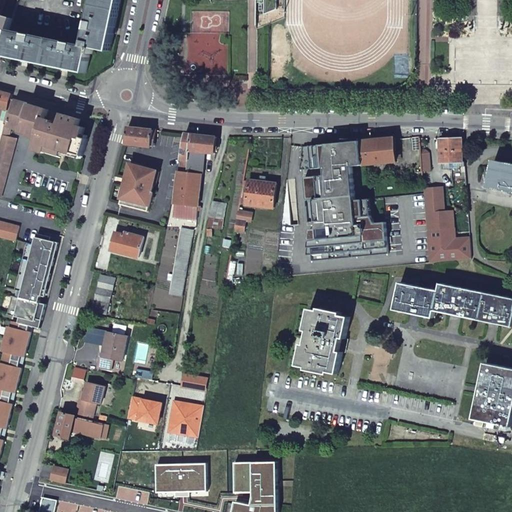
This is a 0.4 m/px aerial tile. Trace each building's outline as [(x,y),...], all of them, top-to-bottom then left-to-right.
[(10,32),(3,56),(88,74),(93,48),(112,53),(122,0),(96,0),(86,47),(10,32)] [(20,0),(9,0),(5,17),(14,19),(20,0)] [(257,0),(258,0),(266,0),(266,15),(278,10),(278,0),(257,0)] [(0,60),(2,61),(3,56),(10,32),(14,19),(5,17),(2,16),(5,6),(0,4),(0,60)] [(12,99),(13,95),(0,90),(0,107),(5,109),(1,120),(7,121),(9,110),(12,99)] [(83,137),(86,128),(79,126),(81,119),(64,114),(61,126),(52,123),(53,121),(46,119),(49,110),(12,99),(9,110),(7,121),(4,133),(10,134),(12,126),(24,130),(24,131),(41,136),(38,147),(62,154),(64,149),(84,155),(89,138),(83,137)] [(129,127),(127,142),(127,143),(153,146),(153,145),(155,146),(156,143),(154,143),(156,130),(129,127)] [(0,147),(0,197),(3,198),(19,139),(3,134),(0,147)] [(191,150),(193,134),(187,134),(182,160),(190,161),(191,150)] [(218,139),(218,137),(193,134),(191,150),(205,152),(216,153),(217,147),(219,147),(220,140),(218,139)] [(416,173),(424,172),(424,170),(423,150),(422,145),(422,142),(422,138),(422,137),(414,137),(416,173)] [(396,138),(364,138),(364,141),(366,165),(368,164),(398,161),(398,158),(403,158),(402,150),(397,150),(396,139),(396,138)] [(465,162),(464,138),(442,139),(443,142),(439,142),(439,148),(443,148),(444,163),(465,162)] [(366,165),(364,141),(335,144),(306,146),(311,203),(312,209),(358,204),(369,202),(369,198),(368,191),(369,191),(368,178),(366,165)] [(189,173),(203,175),(205,152),(191,150),(190,161),(189,173)] [(423,150),(424,170),(431,170),(430,153),(427,150),(423,150)] [(177,188),(201,191),(203,175),(189,173),(190,161),(182,160),(179,172),(177,181),(177,188)] [(511,164),(509,163),(508,166),(495,163),(491,187),(511,191),(511,164)] [(158,172),(132,165),(121,205),(150,213),(155,194),(153,193),(158,172)] [(251,181),(244,181),(240,204),(276,209),(278,184),(269,182),(269,178),(263,177),(262,182),(251,180),(251,181)] [(450,187),(435,188),(437,212),(452,210),(450,187)] [(175,217),(199,220),(201,191),(177,188),(175,202),(176,204),(175,217)] [(214,202),(209,227),(223,229),(227,204),(214,202)] [(369,202),(358,204),(359,218),(370,217),(369,202)] [(238,219),(236,231),(246,233),(247,221),(238,219)] [(0,235),(18,240),(22,227),(0,221),(0,235)] [(352,252),(373,250),(371,225),(350,226),(352,252)] [(172,295),(185,297),(196,230),(183,228),(172,295)] [(116,233),(115,239),(117,239),(114,250),(140,257),(145,238),(128,234),(127,236),(116,233)] [(29,243),(17,291),(23,292),(43,296),(44,296),(58,242),(38,237),(36,244),(29,243)] [(116,278),(102,275),(94,310),(107,314),(116,278)] [(435,318),(437,310),(441,291),(402,283),(396,309),(435,318)] [(441,291),(437,310),(511,326),(511,298),(443,283),(441,291)] [(43,296),(23,292),(21,299),(41,303),(43,296)] [(48,304),(41,303),(21,299),(14,297),(9,315),(20,318),(25,319),(23,325),(22,324),(20,330),(12,328),(9,327),(7,335),(8,335),(6,344),(5,344),(3,352),(14,354),(11,366),(0,363),(0,388),(5,390),(2,401),(0,400),(0,480),(2,471),(0,470),(0,463),(6,440),(2,439),(4,434),(5,428),(9,429),(15,404),(11,403),(14,392),(17,393),(24,368),(21,367),(23,356),(27,357),(33,332),(29,331),(31,326),(42,328),(44,320),(48,304)] [(344,338),(347,339),(352,317),(343,315),(343,313),(321,308),(320,311),(312,309),(307,330),(310,331),(307,345),(304,344),(300,365),(309,367),(308,369),(331,374),(331,372),(340,374),(344,352),(341,352),(344,338)] [(14,322),(12,328),(20,330),(22,324),(23,325),(25,319),(20,318),(19,324),(14,322)] [(110,332),(105,356),(102,355),(99,367),(113,369),(115,358),(124,360),(129,336),(110,332)] [(3,352),(0,362),(0,363),(11,366),(14,354),(3,352)] [(511,368),(487,363),(475,419),(511,426),(511,368)] [(81,398),(77,414),(94,418),(98,402),(102,404),(107,386),(88,381),(86,390),(84,398),(81,398)] [(73,432),(77,417),(77,415),(63,411),(58,435),(71,439),(73,432)] [(77,417),(73,432),(103,439),(106,424),(77,417)] [(55,467),(52,481),(67,485),(70,471),(55,467)]
